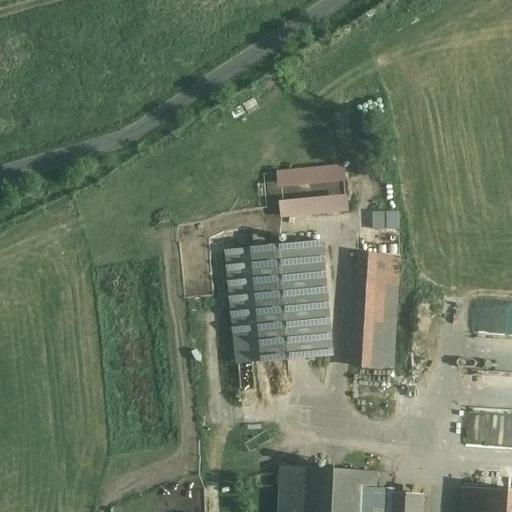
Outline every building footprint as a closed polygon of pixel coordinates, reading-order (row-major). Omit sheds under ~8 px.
[(346,164),(275,169),(278,218),(350,213),(346,164)] [(224,250),(235,362),(335,353),(324,241),(224,250)] [(354,370),(395,372),(399,257),(358,255),(354,370)] [(376,473),(282,468),(280,511),(421,511),(422,496),(395,494),(395,491),(375,491),(376,473)] [(511,511),(511,492),(464,489),(462,511),(511,511)]
